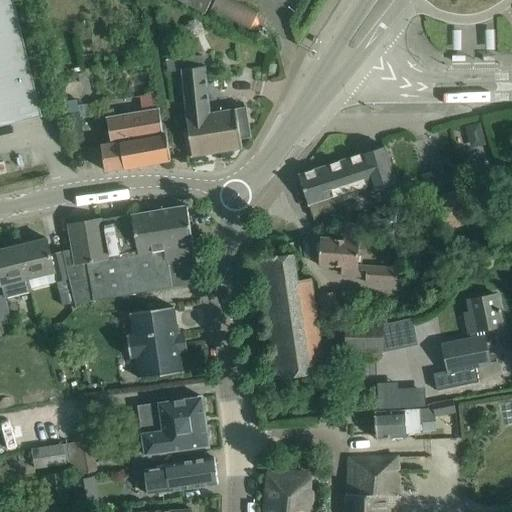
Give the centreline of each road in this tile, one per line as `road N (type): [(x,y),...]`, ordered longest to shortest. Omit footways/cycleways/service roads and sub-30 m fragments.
road 1 (unclassified): [(0,208),(117,183),(202,184),(246,194)]
road 2 (tertiary): [(239,440),(223,283),(246,194)]
road 3 (tertiary): [(246,194),(341,61)]
road 4 (unclassified): [(334,511),(328,446),(308,438),(239,440)]
road 5 (unknown): [(320,440),(361,388),(416,354)]
